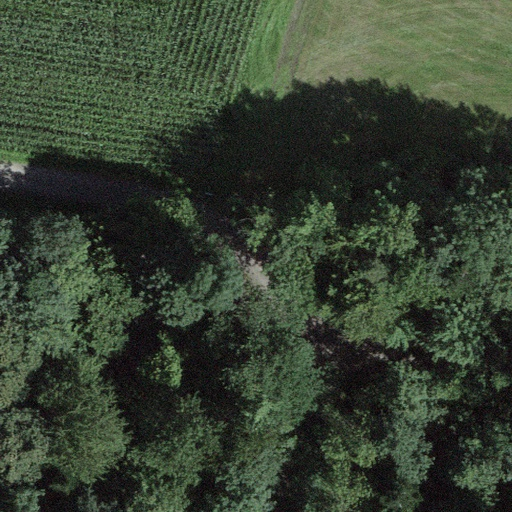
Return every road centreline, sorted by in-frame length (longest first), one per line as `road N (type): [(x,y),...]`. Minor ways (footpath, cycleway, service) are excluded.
road 1 (track): [(0,184),(229,227),(298,297),(511,415)]
road 2 (track): [(300,0),(229,227)]
road 3 (track): [(298,297),(301,443),(287,511)]
